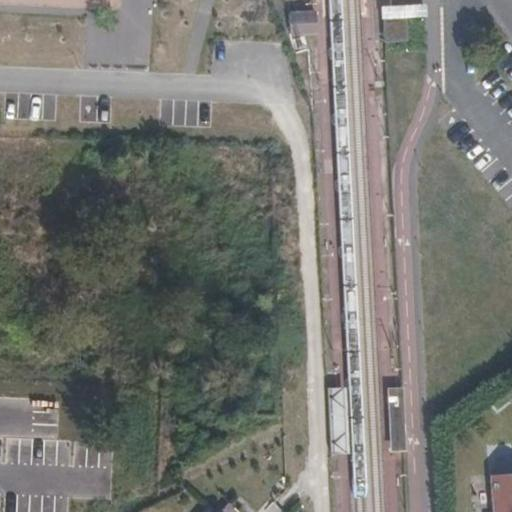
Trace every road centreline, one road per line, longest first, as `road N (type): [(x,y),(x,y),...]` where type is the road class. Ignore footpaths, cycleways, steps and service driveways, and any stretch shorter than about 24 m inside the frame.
road 1 (track): [(272,85),(303,152),(325,511)]
road 2 (unclassified): [(0,78),(272,85)]
